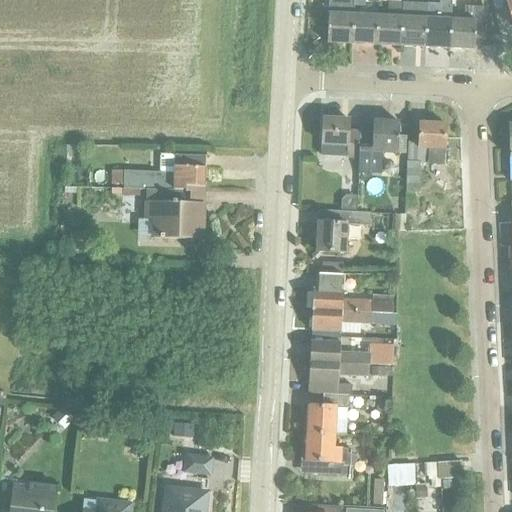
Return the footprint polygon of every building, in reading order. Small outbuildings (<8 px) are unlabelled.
[(354,15),(355,6),(354,6),(354,0),(330,0),(330,9),(330,14),(328,14),(326,44),(327,44),(353,45),(354,15)] [(427,19),(426,48),(450,49),(452,0),(443,0),(443,6),(441,8),(441,20),(427,19)] [(377,46),(402,47),(404,3),(404,2),(390,1),(389,17),(378,17),(377,46)] [(428,4),(404,3),(402,47),(426,48),(427,19),(428,4)] [(465,21),(452,20),(450,49),(475,51),(476,51),(476,47),(492,47),(484,7),(466,7),(465,21)] [(353,45),(377,46),(378,17),(354,15),(353,45)] [(322,144),(321,156),(347,157),(359,158),(360,147),(360,132),(350,132),(350,119),(323,118),(322,144)] [(383,153),(398,154),(400,122),(374,120),(372,148),(360,147),(359,158),(359,173),(382,174),(383,153)] [(409,142),(408,162),(407,208),(415,209),(415,198),(416,198),(416,191),(420,192),(422,162),(428,163),(428,160),(444,160),(446,124),(420,122),(419,143),(409,142)] [(185,187),(204,188),(205,188),(206,156),(160,154),(159,173),(124,171),(124,172),(112,171),(111,177),(103,176),(102,184),(111,184),(111,185),(124,186),(124,189),(140,190),(146,190),(185,192),(185,187)] [(185,192),(146,190),(146,203),(144,203),(144,220),(138,220),(138,237),(152,238),(152,239),(203,241),(204,205),(203,204),(204,188),(185,187),(185,192)] [(360,226),(370,227),(370,214),(319,211),(317,253),(347,254),(348,240),(360,240),(360,226)] [(87,233),(71,232),(71,251),(87,251),(87,233)] [(324,261),(323,273),(343,274),(344,262),(324,261)] [(315,289),(314,310),(394,314),(394,296),(374,295),(374,302),(344,301),(345,276),(318,275),(317,289),(315,289)] [(397,314),(394,314),(314,310),(313,332),(342,334),(342,324),(373,325),(397,325),(397,314)] [(312,342),(311,363),(371,366),(371,365),(373,366),(394,367),(386,366),(387,350),(372,349),(371,355),(341,354),(341,343),(312,342)] [(371,366),(311,363),(310,393),(353,396),(353,385),(339,384),(340,376),(370,377),(371,366)] [(394,376),(394,367),(373,366),(372,375),(394,376)] [(110,373),(108,390),(131,392),(132,375),(110,373)] [(309,406),(307,434),(335,435),(346,435),(348,404),(349,396),(324,395),(324,406),(309,406)] [(62,408),(52,418),(65,430),(74,420),(62,408)] [(89,422),(87,437),(109,440),(111,425),(89,422)] [(175,424),(174,438),(193,439),(194,426),(175,424)] [(335,435),(307,434),(306,461),(320,462),(320,474),(351,476),(352,466),(355,466),(359,456),(349,453),(349,449),(335,448),(335,435)] [(185,457),(184,470),(209,474),(210,473),(211,461),(211,460),(185,457)] [(438,463),(439,476),(439,478),(463,477),(462,461),(438,463)] [(414,477),(439,476),(438,463),(413,464),(414,477)] [(391,477),(414,477),(413,464),(390,465),(391,477)] [(374,504),(384,505),(385,480),(376,479),(374,504)] [(13,484),(9,511),(53,511),(56,494),(25,490),(25,485),(13,484)] [(167,489),(164,511),(204,511),(207,494),(167,489)] [(86,509),(86,511),(133,511),(134,504),(97,499),(95,511),(86,509)]
